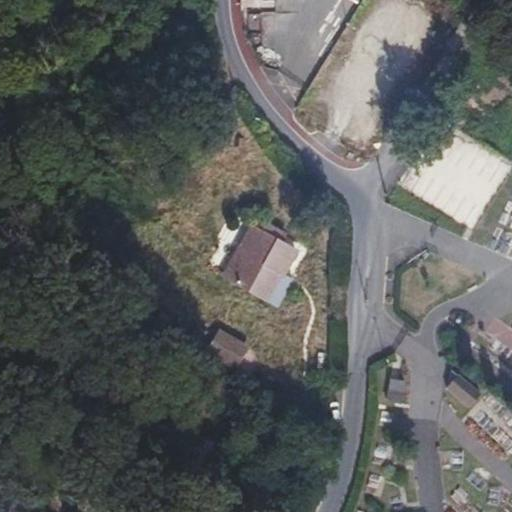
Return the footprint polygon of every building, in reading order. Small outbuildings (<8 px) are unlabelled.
[(274,0),(275,11),(300,9),(298,0),(274,0)] [(274,12),(249,15),(252,37),(261,36),(264,57),(280,55),(274,12)] [(511,99),(511,73),(504,68),(483,103),(502,115),(511,99)] [(491,166),(489,155),(474,157),(471,139),(447,143),(452,173),(491,166)] [(305,254),(257,227),(230,277),(278,304),(305,254)] [(232,369),(247,343),(216,326),(201,352),(232,369)] [(444,388),(469,406),(481,390),(455,371),(444,388)] [(388,377),(388,399),(403,399),(403,377),(388,377)]
